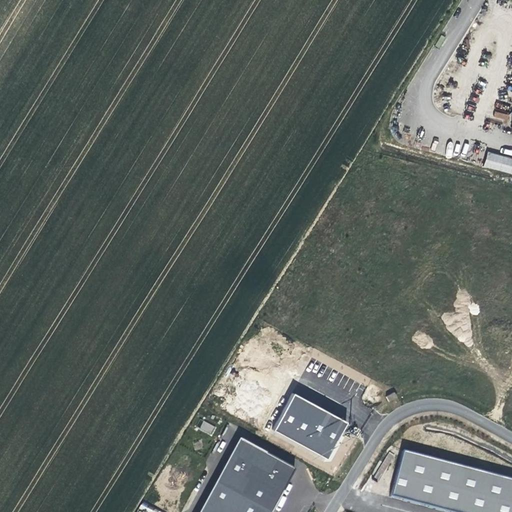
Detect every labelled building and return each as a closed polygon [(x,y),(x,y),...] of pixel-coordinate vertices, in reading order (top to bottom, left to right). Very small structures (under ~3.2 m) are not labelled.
[(511,173),(511,157),(487,152),(484,167),(511,173)] [(348,423),(295,395),(276,431),(329,459),(348,423)] [(199,430),(212,436),(216,426),(203,421),(199,430)] [(240,438),(201,511),(269,511),(296,467),(240,438)] [(511,511),(511,478),(404,450),(392,495),(456,511),(511,511)]
